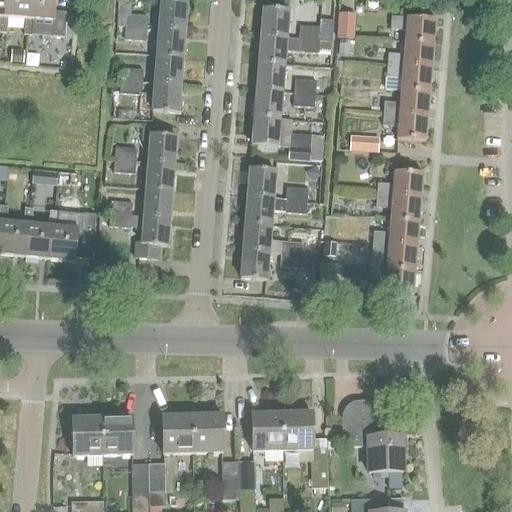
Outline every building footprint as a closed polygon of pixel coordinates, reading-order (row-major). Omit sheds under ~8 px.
[(8,20),(23,21),(28,22),(29,0),(4,0),(3,20),(0,19),(0,34),(6,35),(8,20)] [(55,0),(29,0),(28,22),(23,21),(24,36),(31,37),(31,32),(52,34),(52,38),(63,39),(65,14),(54,13),(55,0)] [(159,5),(157,32),(182,34),(184,7),(159,5)] [(260,41),(285,43),(288,15),(262,13),(260,41)] [(356,16),(338,14),(336,39),(354,40),(356,16)] [(124,17),(123,30),(146,32),(147,18),(124,17)] [(405,31),(404,44),(432,46),(434,22),(391,18),(390,29),(405,31)] [(320,27),(320,33),(299,31),(298,44),(319,46),(319,47),(330,48),(332,28),(320,27)] [(146,32),(123,30),(123,42),(145,43),(146,32)] [(155,59),(181,61),(182,34),(157,32),(155,59)] [(298,44),(285,43),(260,41),(258,68),(283,70),(284,57),(318,60),(319,47),(319,46),(298,44)] [(353,44),(349,44),(350,42),(339,42),(338,56),(349,57),(349,55),(352,56),(353,44)] [(430,71),(432,46),(404,44),(403,56),(388,55),(387,67),(430,71)] [(23,52),(11,51),(10,65),(22,66),(23,52)] [(181,61),(155,59),(153,86),(179,87),(181,61)] [(401,78),(400,92),(428,95),(430,71),(387,67),(386,77),(401,78)] [(258,68),(256,95),(281,97),(282,84),(283,70),(258,68)] [(121,71),(120,83),(142,85),(143,73),(121,71)] [(141,98),(142,85),(120,83),(119,97),(141,98)] [(295,85),(294,98),(314,100),(315,87),(295,85)] [(179,87),(153,86),(151,113),(177,115),(179,87)] [(384,103),(383,115),(426,119),(428,95),(400,92),(399,104),(384,103)] [(253,122),(279,124),(281,97),(256,95),(253,122)] [(314,100),(294,98),(292,112),(313,114),(314,100)] [(424,144),(426,119),(383,115),(382,127),(397,128),(396,141),(424,144)] [(279,124),(253,122),(251,150),(276,152),(279,124)] [(349,151),(375,153),(376,139),(350,137),(349,151)] [(149,138),(148,152),(147,166),(173,168),(175,140),(149,138)] [(290,140),(288,163),(321,166),(324,142),(311,140),(311,142),(290,140)] [(114,149),(113,163),(135,165),(136,151),(114,149)] [(135,165),(113,163),(112,175),(134,177),(135,165)] [(173,168),(147,166),(145,193),(171,195),(173,168)] [(0,168),(0,180),(8,181),(9,169),(0,168)] [(58,174),(44,173),(43,187),(56,189),(58,174)] [(377,184),(376,197),(420,201),(422,176),(393,173),(392,186),(377,184)] [(273,203),(273,201),(275,176),(249,174),(247,201),(273,203)] [(285,205),(306,206),(307,193),(285,192),(285,205)] [(168,221),(171,195),(145,193),(143,219),(168,221)] [(390,209),(389,222),(418,225),(420,201),(376,197),(375,208),(390,209)] [(285,205),(273,203),(247,201),(245,228),(270,230),(272,214),(284,215),(284,218),(305,219),(306,206),(285,205)] [(112,204),(111,217),(132,218),(133,206),(112,204)] [(0,244),(0,256),(24,259),(27,227),(31,227),(32,211),(25,211),(23,226),(6,224),(2,224),(0,244)] [(31,227),(27,227),(24,259),(49,261),(52,229),(56,229),(56,214),(49,213),(47,228),(31,227)] [(74,231),(56,229),(52,229),(49,261),(74,264),(75,258),(93,259),(96,217),(75,215),(74,231)] [(132,218),(111,217),(110,231),(142,233),(141,246),(136,246),(135,261),(158,263),(159,248),(166,249),(168,221),(143,219),(132,218)] [(373,233),(372,245),(416,248),(418,225),(389,222),(388,234),(373,233)] [(269,243),(270,230),(245,228),(243,254),(268,257),(280,258),(282,245),(269,243)] [(323,258),(334,259),(335,246),(324,244),(323,258)] [(302,246),(282,245),(280,258),(301,259),(301,258),(302,246)] [(386,258),(385,270),(414,272),(416,248),(372,245),(371,257),(386,258)] [(268,257),(243,254),(241,282),(266,284),(268,257)] [(301,258),(301,259),(280,258),(279,271),(300,272),(300,274),(311,275),(313,259),(301,258)] [(320,267),(318,286),(334,287),(336,268),(320,267)] [(411,297),(414,272),(385,270),(384,283),(369,282),(368,293),(411,297)] [(378,439),(378,419),(377,416),(376,412),(374,409),(370,407),(367,406),(363,405),(358,406),(354,406),(351,407),(348,410),(346,413),(345,416),(344,420),(345,448),(367,448),(367,474),(387,474),(401,473),(401,457),(405,457),(404,439),(378,439)] [(282,453),(281,414),(251,415),(251,454),(282,453)] [(325,441),(311,442),(310,414),(281,414),(282,453),(311,452),(312,462),(310,462),(311,491),(326,490),(325,441)] [(220,416),(192,417),(192,455),(221,454),(220,416)] [(192,455),(192,417),(162,418),(163,456),(192,455)] [(83,457),(102,456),(102,418),(71,419),(72,457),(60,458),(60,483),(78,483),(78,465),(83,465),(83,457)] [(130,418),(102,418),(102,456),(131,456),(130,418)] [(254,492),(253,464),(237,465),(238,492),(239,505),(252,505),(252,492),(254,492)] [(147,467),(148,494),(164,494),(164,465),(147,466),(147,467)] [(238,492),(237,465),(221,465),(221,493),(238,492)] [(148,511),(148,494),(147,467),(131,467),(132,511),(148,511)] [(401,473),(387,474),(388,491),(402,491),(401,473)] [(283,511),(283,501),(268,501),(268,511),(283,511)] [(387,511),(387,501),(350,502),(350,511),(387,511)]
